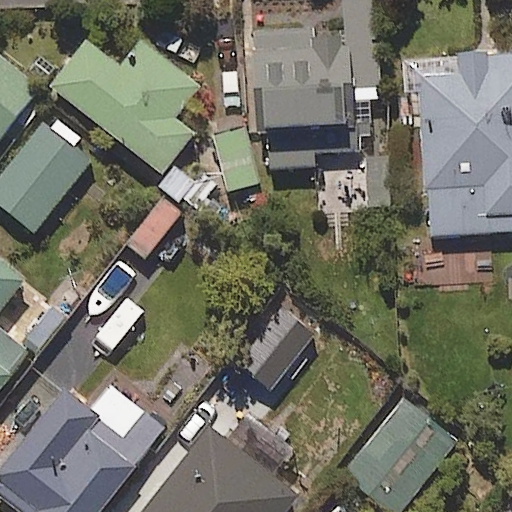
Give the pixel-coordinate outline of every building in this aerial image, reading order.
[(348,87),(347,36),(250,37),(251,144),(268,144),(268,178),(318,177),(317,162),(343,162),(342,143),(381,142),(380,86),(348,87)] [(120,75),(85,48),(50,95),(161,180),(191,141),(173,127),(199,93),(141,48),(120,75)] [(426,242),(511,240),(511,63),(406,66),(407,100),(389,101),(390,126),(423,125),(426,242)] [(0,144),(39,96),(0,65),(0,144)] [(80,141),(53,119),(0,184),(0,212),(33,239),(91,168),(71,151),(80,141)] [(261,190),(245,130),(213,139),(229,199),(261,190)] [(391,211),(387,164),(334,168),(338,216),(391,211)] [(219,190),(200,179),(195,188),(174,175),(159,199),(211,230),(221,213),(210,206),(219,190)] [(401,314),(420,313),(419,288),(433,288),(432,244),(398,245),(401,314)] [(0,320),(24,290),(0,271),(0,397),(29,360),(0,337),(0,320)] [(40,363),(69,327),(48,309),(18,345),(40,363)] [(434,318),(401,319),(402,351),(435,350),(434,318)] [(252,396),(227,376),(194,417),(219,437),(252,396)] [(92,420),(62,397),(0,480),(0,508),(5,511),(106,511),(164,434),(111,394),(92,420)] [(404,511),(455,449),(403,407),(342,482),(379,511),(404,511)] [(293,511),(298,506),(209,436),(148,511),(293,511)]
